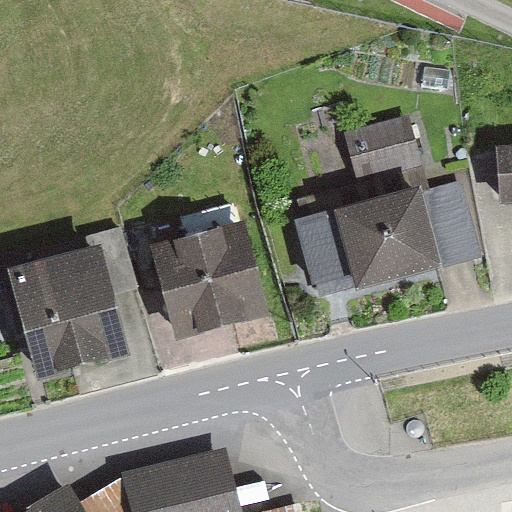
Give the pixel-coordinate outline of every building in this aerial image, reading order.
[(343,139),(353,174),(412,158),(403,123),(343,139)] [(511,196),(511,148),(492,150),(495,197),(511,196)] [(353,284),(430,263),(469,253),(450,186),(421,194),(411,197),(410,194),(343,212),(335,213),(335,211),(293,223),(307,275),(314,274),(318,288),(352,279),(353,284)] [(174,332),(226,318),(255,310),(233,229),(231,229),(225,205),(177,218),(179,228),(151,236),(154,249),(152,250),(159,276),(174,332)] [(83,237),(88,254),(91,253),(101,292),(129,284),(114,228),(83,237)] [(0,256),(0,291),(13,288),(34,369),(65,361),(115,347),(101,292),(91,253),(88,254),(11,275),(6,255),(0,256)] [(229,511),(217,460),(124,483),(126,493),(93,511),(229,511)] [(28,511),(73,511),(61,492),(28,511)] [(511,511),(511,501),(455,511),(511,511)]
